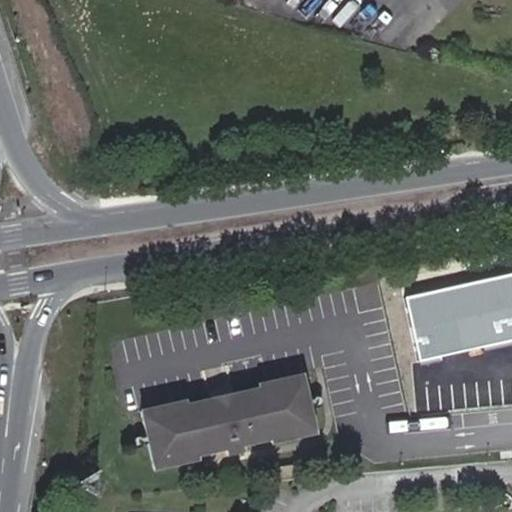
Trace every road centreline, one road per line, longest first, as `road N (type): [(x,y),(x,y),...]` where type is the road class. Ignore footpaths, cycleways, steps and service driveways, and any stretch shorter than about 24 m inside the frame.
road 1 (tertiary): [(91,268),(511,201)]
road 2 (tertiary): [(511,166),(95,225)]
road 3 (trunk): [(95,225),(52,198),(0,125)]
road 4 (trunk): [(0,503),(16,371)]
road 5 (trunk): [(16,371),(51,304),(91,268)]
